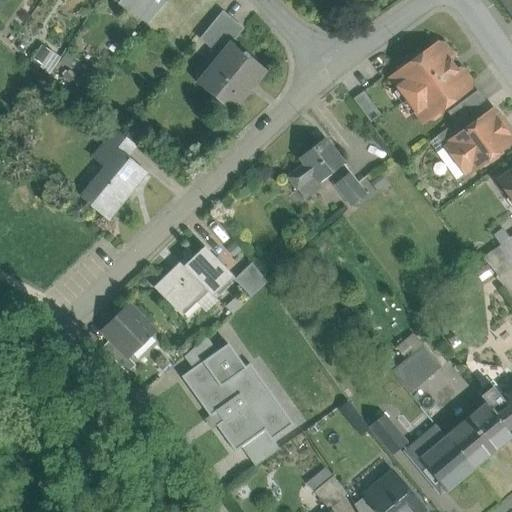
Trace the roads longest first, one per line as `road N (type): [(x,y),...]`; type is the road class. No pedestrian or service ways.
road 1 (residential): [(69,329),(327,73)]
road 2 (residential): [(327,73),(430,0)]
